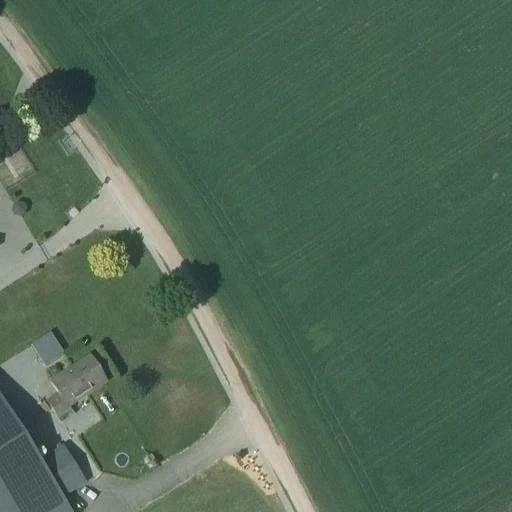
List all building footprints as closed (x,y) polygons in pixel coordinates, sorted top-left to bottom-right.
[(12,211),(14,217),(20,219),(25,215),(26,211),(24,207),(18,205),(13,207),(12,211)] [(0,255),(9,247),(0,238),(0,255)] [(50,335),(32,347),(46,369),(65,357),(50,335)] [(57,395),(46,403),(55,416),(103,384),(86,358),(49,383),(57,395)] [(84,485),(69,461),(61,448),(37,463),(0,403),(0,511),(68,511),(61,500),(84,485)]
